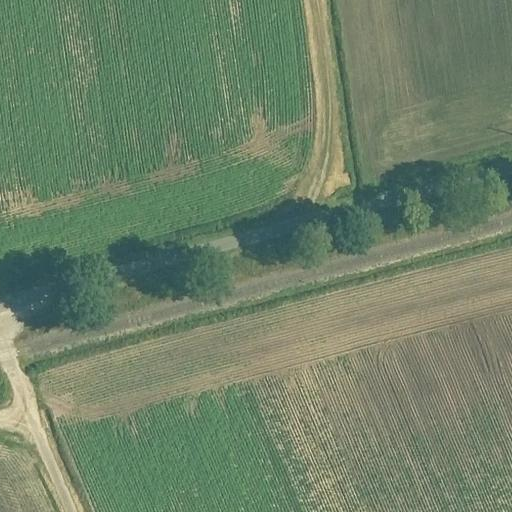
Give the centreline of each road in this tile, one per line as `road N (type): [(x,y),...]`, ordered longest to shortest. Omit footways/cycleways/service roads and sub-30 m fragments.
road 1 (unclassified): [(0,308),(511,169)]
road 2 (track): [(293,228),(323,172),(324,110),(309,0)]
